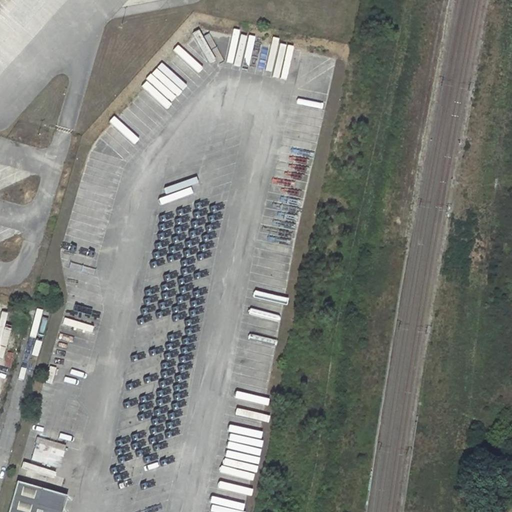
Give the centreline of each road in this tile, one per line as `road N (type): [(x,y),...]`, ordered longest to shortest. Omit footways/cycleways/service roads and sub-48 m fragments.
road 1 (unknown): [(192,511),(219,403),(264,105),(235,89),(220,92),(145,169),(127,227),(116,349)]
road 2 (unknown): [(0,280),(24,271),(104,0)]
road 3 (track): [(448,0),(403,227)]
road 4 (unknown): [(116,349),(81,511)]
road 5 (unknown): [(0,453),(36,322)]
road 6 (unknown): [(0,102),(89,0)]
